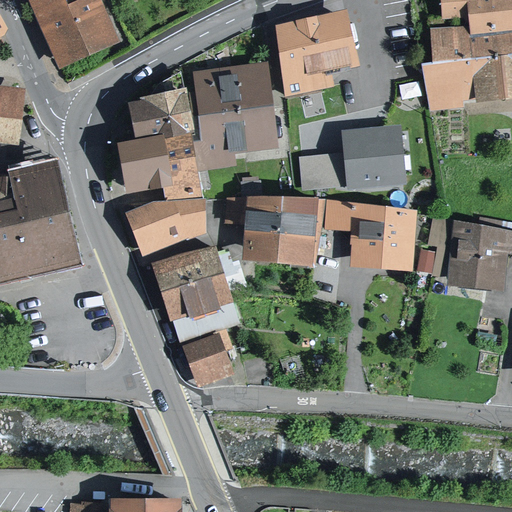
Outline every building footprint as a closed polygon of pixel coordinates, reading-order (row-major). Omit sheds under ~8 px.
[(40,0),(65,58),(87,48),(66,0),(40,0)] [(106,40),(88,0),(66,0),(87,48),(106,40)] [(479,22),(481,35),(511,31),(511,0),(441,0),(443,19),(464,18),(470,23),(479,22)] [(284,80),(283,80),(285,95),(312,89),(310,73),(349,64),(338,15),(277,28),(284,80)] [(511,31),(481,35),(440,37),(441,63),(511,55),(511,31)] [(479,94),(511,90),(511,55),(441,63),(422,65),(426,89),(478,84),(479,94)] [(200,93),(190,94),(193,118),(264,109),(259,69),(198,77),(200,93)] [(185,95),(131,107),(138,142),(140,141),(192,130),(185,95)] [(0,136),(11,138),(16,101),(0,98),(0,136)] [(229,150),(269,145),(264,109),(193,118),(196,142),(192,142),(197,166),(230,161),(229,150)] [(303,190),(403,181),(399,128),(345,133),(347,153),(300,157),(303,190)] [(154,176),(166,174),(171,203),(203,201),(197,166),(192,142),(190,133),(140,141),(138,142),(123,144),(130,183),(155,179),(154,176)] [(0,271),(66,257),(49,175),(30,176),(31,183),(23,185),(22,182),(0,181),(0,271)] [(246,251),(315,257),(325,200),(260,197),(231,199),(230,218),(249,220),(246,251)] [(205,222),(205,201),(203,201),(171,203),(154,204),(131,213),(144,246),(205,222)] [(410,260),(414,214),(329,202),(326,228),(353,230),(354,224),(362,224),(359,261),(403,264),(404,260),(410,260)] [(498,251),(511,253),(511,233),(463,224),(457,278),(495,282),(498,251)] [(159,271),(182,341),(238,323),(214,248),(179,256),(182,264),(159,271)] [(422,248),(421,269),(434,270),(436,250),(422,248)] [(187,346),(200,379),(228,368),(216,335),(187,346)] [(175,511),(176,502),(114,502),(113,511),(175,511)]
